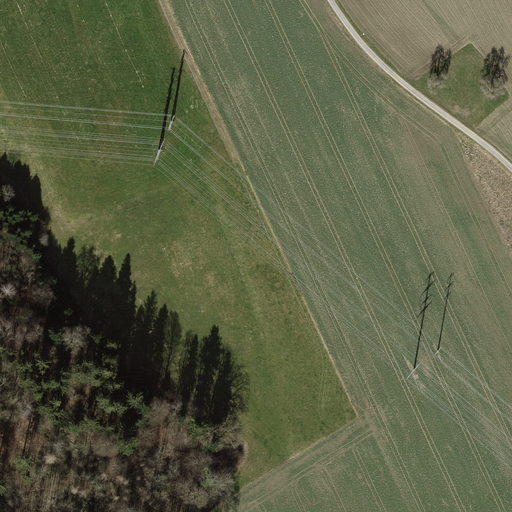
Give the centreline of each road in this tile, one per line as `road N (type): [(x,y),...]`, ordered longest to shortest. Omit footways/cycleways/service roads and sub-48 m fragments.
road 1 (track): [(164,0),(347,405),(342,421),(217,511)]
road 2 (track): [(330,0),(361,45),(511,169)]
road 3 (track): [(0,367),(107,511)]
